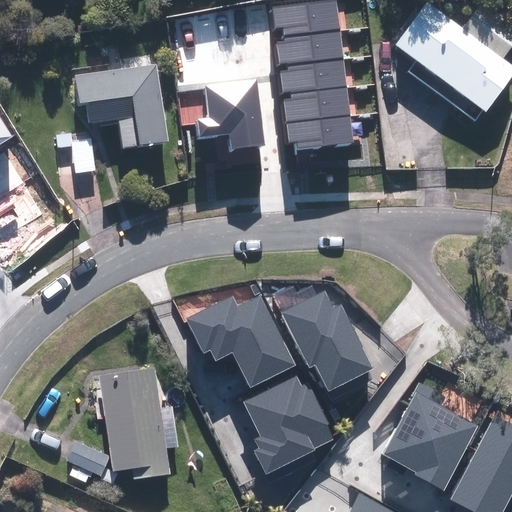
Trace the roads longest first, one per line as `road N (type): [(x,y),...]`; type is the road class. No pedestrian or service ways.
road 1 (residential): [(0,366),(40,312),(109,266),(201,236),(339,229)]
road 2 (residential): [(339,229),(430,218),(511,226)]
road 3 (residential): [(511,345),(459,315),(414,268)]
